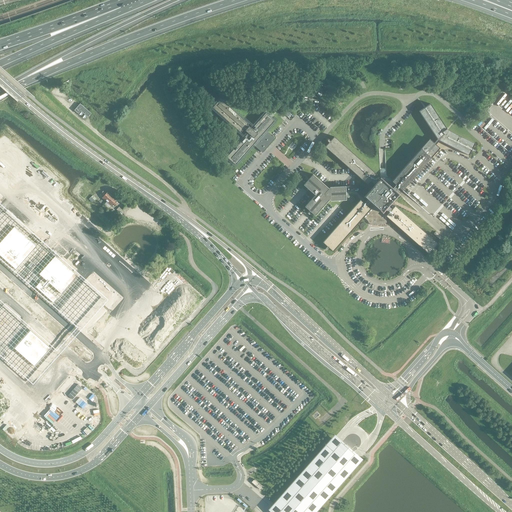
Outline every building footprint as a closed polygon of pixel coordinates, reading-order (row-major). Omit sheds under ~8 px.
[(220,99),(213,108),(230,123),(241,133),(244,129),(245,131),(248,133),(226,157),(235,165),(253,145),(259,149),(259,150),(272,136),(271,135),(266,131),(275,121),(266,113),(252,129),(249,127),(248,125),(248,124),(237,114),(220,99)] [(79,104),(75,110),(78,114),(81,111),(88,117),(91,113),(80,104),(79,104)] [(313,174),(303,185),(315,195),(305,207),(315,216),(329,200),(330,201),(346,200),(346,195),(354,194),(360,200),(323,242),(327,246),(326,249),(327,249),(329,247),(333,251),(364,217),(371,223),(373,221),(376,220),(378,222),(386,222),(386,216),(428,254),(438,243),(391,203),(394,200),(400,205),(401,207),(418,209),(430,221),(431,220),(436,215),(435,214),(426,203),(427,202),(437,191),(431,185),(420,196),(418,198),(408,199),(403,200),(400,201),(396,198),(398,195),(399,194),(395,191),(399,187),(402,190),(440,148),(436,144),(439,141),(469,155),(475,143),(448,130),(447,129),(430,104),(419,111),(437,139),(434,143),(430,139),(392,181),(390,176),(395,166),(391,158),(386,157),(380,160),(380,178),(377,181),(373,178),(377,174),(334,137),(330,141),(329,140),(327,141),(329,142),(325,147),(367,184),(362,190),(357,186),(330,187),(329,189),(313,174)] [(100,197),(105,201),(110,195),(106,191),(104,193),(102,190),(100,192),(102,195),(100,197)] [(99,204),(96,201),(98,200),(93,195),(89,199),(93,202),(92,203),(99,209),(101,207),(99,204)] [(115,199),(110,195),(105,201),(109,205),(111,203),(114,206),(116,203),(113,201),(115,199)] [(114,216),(115,217),(122,210),(119,207),(116,209),(118,211),(116,213),(116,214),(114,216)] [(15,228),(0,245),(0,253),(18,269),(37,248),(15,228)] [(55,256),(41,274),(62,293),(78,277),(55,256)] [(41,284),(37,288),(54,302),(58,299),(41,284)] [(31,330),(15,348),(36,366),(52,348),(31,330)] [(273,502),(267,509),(270,511),(315,511),(363,461),(335,435),(273,502)] [(263,486),(254,479),(251,482),(260,489),(263,486)]
